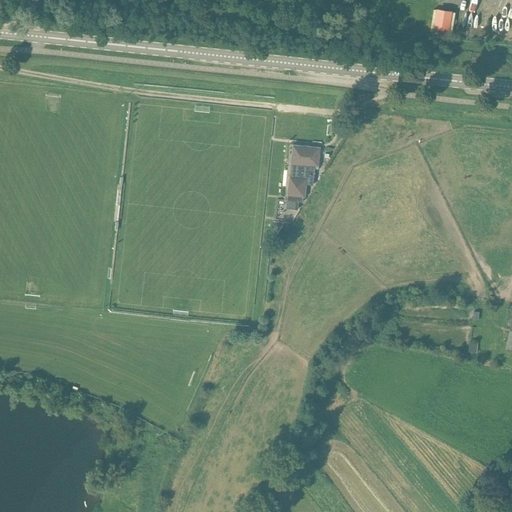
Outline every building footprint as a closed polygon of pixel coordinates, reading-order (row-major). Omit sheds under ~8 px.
[(450,34),(454,9),(437,6),(434,31),(450,34)] [(300,140),(321,141),(322,130),(301,129),(300,140)] [(275,156),(284,157),(284,144),(276,143),(275,156)] [(287,200),(286,208),(298,209),(298,201),(303,202),(303,197),(305,198),(307,184),(313,184),(315,167),(319,167),(321,147),(293,144),(291,164),(292,165),(290,177),(287,200)] [(276,218),(285,219),(286,202),(277,202),(276,218)] [(469,351),(478,352),(479,341),(470,340),(469,351)]
